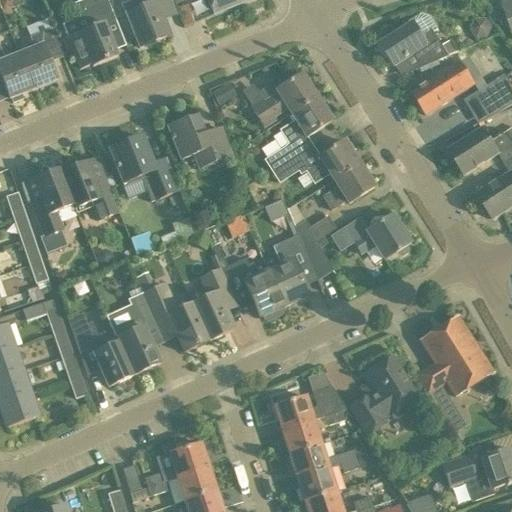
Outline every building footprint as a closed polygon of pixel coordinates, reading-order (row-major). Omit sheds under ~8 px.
[(114,59),(103,28),(114,24),(104,0),(84,0),(80,2),(86,15),(61,26),(67,40),(77,35),(90,69),(114,59)] [(137,50),(167,38),(156,10),(168,5),(165,0),(135,0),(140,10),(124,17),(137,50)] [(207,0),(213,15),(252,0),(207,0)] [(511,31),(511,3),(503,7),(511,31)] [(183,28),(193,24),(186,5),(175,9),(183,28)] [(442,47),(434,33),(438,31),(429,17),(421,15),(408,22),(411,27),(380,46),(394,68),(413,56),(421,69),(449,57),(458,53),(451,41),(442,47)] [(476,40),(488,39),(493,28),(487,18),(475,19),(469,30),(476,40)] [(16,57),(30,92),(54,83),(46,63),(60,58),(49,31),(28,39),(33,51),(16,57)] [(30,92),(16,57),(2,63),(0,58),(0,85),(6,102),(30,92)] [(426,119),(453,102),(452,101),(474,87),(460,64),(437,77),(439,80),(412,96),(426,119)] [(471,114),(511,88),(504,76),(463,102),(471,114)] [(291,117),(317,100),(302,77),(277,94),(278,97),(264,106),(262,103),(252,111),(264,129),(274,122),(273,120),(287,110),(291,117)] [(218,108),(236,98),(228,85),(211,95),(218,108)] [(317,100),(291,117),(295,123),(281,133),(290,146),(304,137),(306,140),(332,123),(317,100)] [(205,136),(197,117),(169,129),(182,161),(196,156),(201,171),(232,158),(221,129),(205,136)] [(506,167),(511,162),(511,131),(491,145),(483,132),(450,154),(466,179),(499,157),(506,167)] [(154,166),(143,139),(127,145),(122,143),(113,146),(111,151),(109,152),(122,187),(147,177),(157,202),(180,193),(167,161),(154,166)] [(334,183),(360,166),(344,142),(319,159),(321,162),(306,171),(315,185),(329,175),(334,183)] [(271,174),(291,161),(283,148),(263,161),(271,174)] [(291,161),(271,174),(278,185),(298,172),(291,161)] [(511,162),(506,167),(511,177),(479,198),(495,223),(511,211),(511,162)] [(58,171),(74,211),(90,204),(97,222),(118,214),(105,179),(92,184),(85,165),(60,175),(59,171),(58,171)] [(360,166),(334,183),(338,189),(324,199),(332,212),(347,203),(349,206),(375,190),(360,166)] [(73,211),(74,211),(58,171),(31,182),(38,200),(27,204),(41,239),(62,231),(55,213),(71,207),(73,211)] [(13,222),(25,218),(17,194),(5,199),(13,222)] [(305,251),(336,232),(327,218),(308,229),(294,206),(286,211),(297,239),(299,238),(305,251)] [(385,262),(411,246),(393,217),(367,233),(368,235),(354,244),(361,256),(376,246),(385,262)] [(21,244),(33,240),(25,218),(13,222),(21,244)] [(229,239),(247,231),(241,218),(223,225),(229,239)] [(305,251),(311,266),(318,282),(333,273),(318,249),(326,244),(327,247),(340,239),(336,232),(305,251)] [(311,266),(305,251),(299,238),(297,239),(273,249),(282,268),(268,274),(284,310),(308,299),(296,272),(311,266)] [(28,266),(40,262),(33,240),(21,244),(28,266)] [(284,310),(268,274),(267,274),(261,260),(248,266),(246,261),(224,272),(239,308),(253,302),(261,320),(267,323),(281,317),(283,310),(284,310)] [(36,289),(48,285),(40,262),(28,266),(35,286),(35,285),(36,288),(26,291),(31,304),(43,300),(42,298),(40,299),(36,289)] [(225,314),(239,308),(224,272),(201,282),(209,300),(192,308),(208,344),(233,332),(225,314)] [(140,293),(149,289),(144,277),(134,282),(140,293)] [(40,299),(42,298),(41,296),(43,295),(51,293),(48,285),(36,289),(40,299)] [(208,344),(192,308),(177,315),(165,287),(143,297),(164,344),(176,338),(184,355),(208,344)] [(163,344),(164,344),(143,297),(130,303),(138,320),(111,332),(114,338),(115,338),(133,377),(159,366),(140,325),(153,320),(163,344)] [(53,338),(65,333),(54,300),(21,311),(26,324),(46,317),(53,338)] [(446,382),(426,395),(451,435),(464,427),(440,388),(447,384),(456,398),(493,375),(458,319),(421,342),(435,363),(446,382)] [(115,338),(114,338),(100,345),(90,324),(69,333),(78,359),(91,354),(107,389),(133,377),(115,338)] [(0,355),(12,352),(4,328),(0,329),(0,355)] [(61,360),(73,356),(65,333),(53,338),(61,360)] [(0,381),(20,374),(12,352),(0,355),(0,381)] [(68,383),(80,379),(73,356),(61,360),(68,383)] [(404,404),(414,397),(390,358),(363,375),(375,394),(367,399),(366,397),(348,408),(364,434),(382,423),(380,419),(388,414),(390,417),(395,418),(405,413),(406,407),(404,404)] [(0,406),(27,397),(20,374),(0,381),(0,406)] [(80,379),(68,383),(75,401),(87,396),(80,379)] [(312,395),(316,409),(322,407),(322,409),(338,404),(340,403),(331,389),(312,395)] [(27,397),(0,406),(0,411),(6,430),(35,420),(27,397)] [(281,432),(342,414),(338,404),(322,409),(322,407),(316,409),(311,411),(307,399),(274,409),(281,432)] [(289,457),(322,446),(317,431),(344,422),(342,414),(281,432),(289,457)] [(165,483),(177,479),(209,469),(201,445),(169,455),(172,466),(161,469),(165,483)] [(340,466),(368,458),(362,449),(326,460),(322,446),(289,457),(296,480),(329,470),(329,469),(340,465),(340,466)] [(468,458),(442,467),(449,490),(464,485),(470,504),(493,496),(491,491),(511,484),(511,455),(511,452),(496,457),(482,462),(483,466),(473,469),(469,458),(468,458)] [(368,458),(340,466),(343,475),(372,465),(368,458)] [(141,490),(138,482),(133,466),(120,471),(128,494),(140,490),(141,490)] [(184,503),(217,492),(209,469),(177,479),(184,503)] [(304,504),(337,494),(329,470),(296,480),(304,504)] [(129,495),(132,504),(167,493),(164,483),(147,489),(140,491),(129,495)] [(111,511),(125,511),(119,491),(106,495),(111,511)] [(187,511),(222,511),(217,492),(184,503),(187,511)] [(304,504),(306,511),(342,511),(337,494),(304,504)] [(409,501),(412,511),(436,511),(431,494),(409,501)] [(369,498),(352,504),(354,511),(358,511),(372,508),(369,498)]
